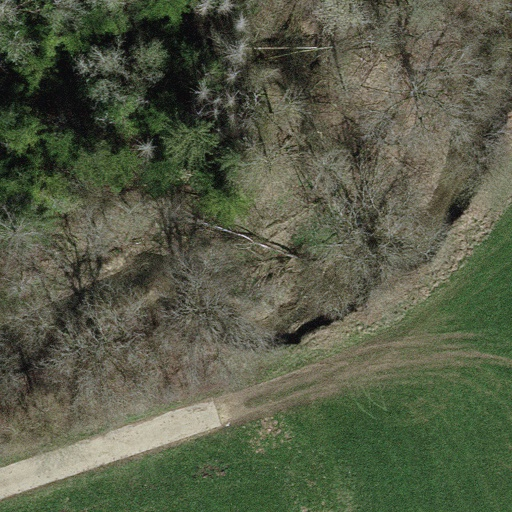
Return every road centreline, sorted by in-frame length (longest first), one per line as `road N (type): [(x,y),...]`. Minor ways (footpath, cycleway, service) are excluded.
road 1 (track): [(511,192),(452,268),(335,359),(185,425)]
road 2 (track): [(0,483),(185,425)]
